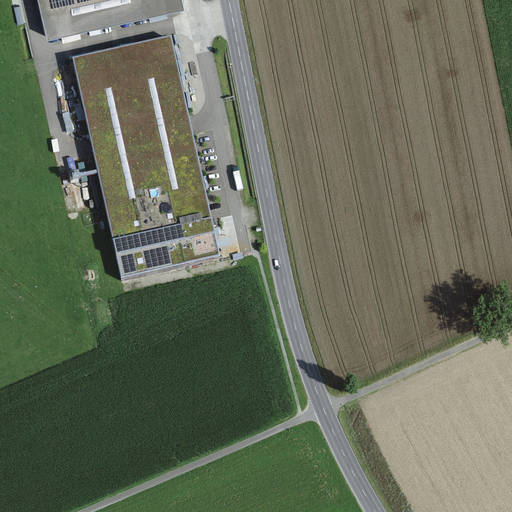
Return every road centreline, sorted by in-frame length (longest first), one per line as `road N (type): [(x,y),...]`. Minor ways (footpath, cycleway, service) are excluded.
road 1 (secondary): [(231,12),(284,281),(323,409)]
road 2 (residential): [(231,12),(198,28),(243,252)]
road 3 (unclassified): [(323,409),(88,511)]
road 4 (unclassified): [(323,409),(511,324)]
